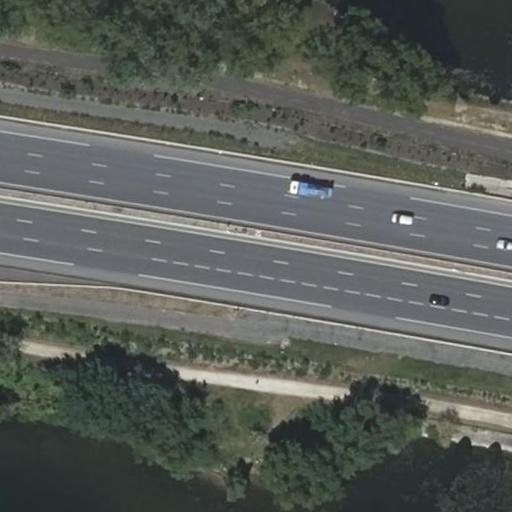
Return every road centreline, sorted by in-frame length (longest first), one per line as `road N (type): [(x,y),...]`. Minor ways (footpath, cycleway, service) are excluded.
road 1 (motorway): [(0,226),(511,312)]
road 2 (motorway): [(511,243),(0,158)]
